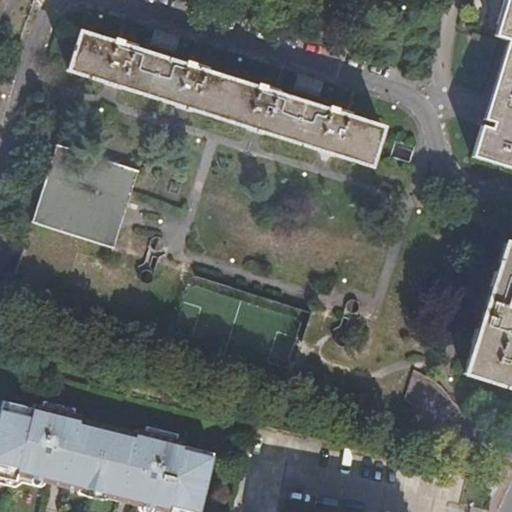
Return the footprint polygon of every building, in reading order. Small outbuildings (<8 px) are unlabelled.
[(511,0),(508,0),(497,35),(511,39),(487,118),(499,122),(496,130),(485,127),(475,157),(511,167),(511,0)] [(66,71),(368,166),(380,127),(346,116),(346,112),(331,107),(327,110),(274,94),(274,89),(260,84),(256,88),(203,71),(203,67),(186,62),(184,65),(131,48),(130,44),(115,39),(113,42),(78,31),(66,71)] [(58,144),(36,211),(117,237),(138,170),(58,144)] [(466,374),(511,388),(511,243),(507,242),(466,374)] [(0,478),(14,482),(15,476),(79,491),(79,488),(104,494),(103,497),(165,511),(198,511),(213,452),(183,445),(184,441),(136,430),(136,431),(80,417),(80,416),(33,405),(32,409),(1,402),(0,407),(0,478)]
